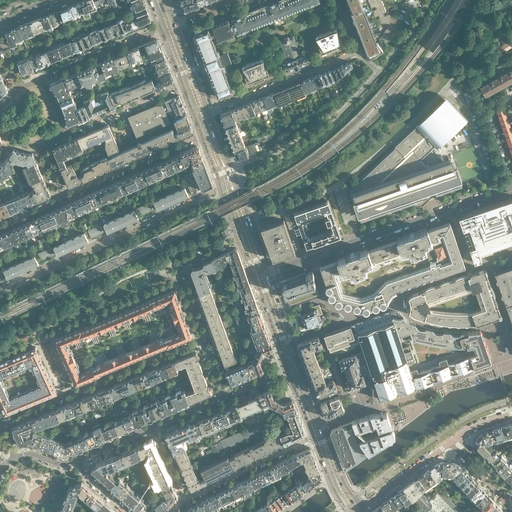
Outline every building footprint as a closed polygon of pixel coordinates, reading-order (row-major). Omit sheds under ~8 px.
[(90,9),(86,0),(83,0),(81,1),(86,14),(89,13),(87,10),(90,9)] [(96,6),(93,0),(86,0),(90,9),(96,6)] [(109,1),(108,0),(93,0),(96,6),(100,5),(101,8),(106,6),(105,3),(109,1)] [(117,4),(116,2),(115,0),(108,0),(109,1),(111,7),(112,6),(112,7),(113,12),(119,10),(119,8),(118,8),(117,4)] [(127,9),(144,2),(143,0),(134,0),(129,3),(130,5),(126,7),(127,9)] [(189,9),(199,5),(197,0),(194,0),(182,5),(184,9),(183,10),(186,11),(186,10),(189,9)] [(284,15),(305,7),(310,5),(315,3),(319,2),(318,0),(277,0),(278,0),(278,1),(275,3),(274,1),(270,3),(267,5),(267,4),(245,13),(245,14),(243,15),(234,19),(232,20),(236,32),(237,34),(242,32),(246,30),(251,28),(272,20),(273,20),(274,22),(280,20),(284,18),(283,16),(284,16),(284,15)] [(371,7),(368,0),(346,0),(349,7),(354,20),(365,50),(369,58),(371,58),(372,57),(373,56),(375,56),(376,55),(377,54),(378,53),(383,50),(382,49),(386,45),(371,7)] [(401,23),(389,14),(384,16),(383,13),(386,12),(380,0),(368,0),(371,7),(386,45),(389,40),(396,30),(401,23)] [(454,0),(446,15),(437,29),(426,45),(433,52),(446,36),(456,22),(467,4),(469,0),(454,0)] [(86,14),(81,1),(79,2),(77,3),(75,3),(79,13),(82,12),(83,15),(86,14)] [(146,7),(145,4),(144,2),(127,9),(128,11),(132,10),(131,9),(135,8),(136,11),(146,7)] [(78,19),(77,14),(79,13),(75,3),(70,5),(70,6),(76,21),(79,28),(84,26),(83,22),(78,24),(77,20),(78,19)] [(76,21),(70,6),(60,9),(64,19),(72,16),(74,22),(76,21)] [(149,13),(146,7),(136,11),(129,14),(130,17),(135,15),(136,16),(137,18),(149,13)] [(64,19),(60,9),(54,12),(58,22),(62,20),(64,26),(66,25),(64,19)] [(59,23),(58,22),(54,12),(48,14),(53,26),(59,23)] [(133,27),(151,20),(149,13),(137,18),(136,16),(135,16),(129,18),(130,20),(133,27)] [(53,26),(48,14),(46,15),(42,17),(41,17),(46,27),(49,26),(49,27),(53,26)] [(46,28),(46,27),(41,17),(40,18),(32,21),(30,22),(34,33),(35,32),(35,33),(36,33),(37,33),(37,34),(38,33),(39,33),(40,33),(40,32),(40,31),(40,30),(46,28)] [(121,32),(117,21),(116,19),(114,19),(113,21),(114,22),(110,24),(115,35),(121,32)] [(127,30),(124,23),(123,19),(117,21),(121,32),(127,30)] [(133,27),(130,20),(124,23),(127,30),(133,27)] [(236,32),(232,20),(229,21),(228,20),(211,26),(208,27),(207,30),(210,36),(214,34),(217,42),(235,35),(234,33),(236,32)] [(34,33),(30,22),(28,22),(24,24),(28,35),(34,33)] [(28,35),(24,24),(20,25),(20,26),(18,26),(22,37),(22,38),(28,35)] [(115,35),(110,24),(108,25),(104,27),(105,28),(109,38),(115,35)] [(22,37),(18,26),(13,28),(11,29),(16,40),(22,37)] [(109,38),(105,28),(99,30),(103,40),(109,38)] [(17,44),(16,40),(11,29),(9,30),(5,31),(7,37),(9,41),(11,46),(17,44)] [(103,40),(99,30),(96,31),(96,30),(93,31),(98,42),(103,40)] [(225,65),(231,63),(226,52),(221,54),(219,55),(217,51),(216,52),(210,37),(211,37),(210,36),(207,30),(193,35),(196,43),(203,60),(203,61),(207,72),(208,72),(214,90),(217,97),(231,92),(229,84),(228,84),(223,70),(224,69),(223,65),(225,64),(225,65)] [(343,45),(340,38),(338,38),(338,37),(336,30),(331,30),(331,32),(321,36),(320,34),(316,38),(320,44),(321,45),(319,46),(321,53),(327,51),(327,52),(338,48),(338,46),(343,44),(343,46),(343,45)] [(98,42),(93,31),(91,32),(91,33),(88,35),(92,44),(98,42)] [(92,44),(88,35),(88,34),(83,37),(87,47),(92,44)] [(87,47),(83,37),(80,38),(79,36),(76,37),(81,49),(87,47)] [(300,54),(299,52),(301,50),(300,48),(298,48),(297,48),(296,45),(298,44),(297,42),(295,42),(294,39),(293,36),(289,37),(288,37),(284,38),(284,39),(280,41),(281,44),(285,53),(282,54),(284,59),(286,58),(287,60),(283,61),(284,63),(283,64),(284,67),(285,66),(287,71),(295,68),(295,69),(301,67),(300,66),(308,63),(305,55),(304,53),(300,54)] [(81,49),(76,37),(73,38),(74,40),(71,42),(75,52),(81,49)] [(141,54),(161,46),(158,40),(159,40),(157,39),(145,44),(138,47),(141,54)] [(505,51),(511,46),(511,41),(511,40),(497,49),(503,59),(508,56),(505,51)] [(75,52),(71,42),(71,41),(65,44),(69,54),(75,52)] [(69,54),(65,44),(62,45),(61,43),(58,44),(59,46),(63,57),(69,54)] [(63,57),(59,46),(53,49),(57,59),(59,58),(63,57)] [(165,57),(161,46),(141,54),(144,61),(144,62),(148,60),(149,63),(165,57)] [(57,59),(53,49),(51,49),(50,47),(46,49),(47,51),(51,62),(55,60),(57,59)] [(144,61),(141,54),(138,47),(132,49),(138,62),(138,63),(141,61),(141,62),(144,61)] [(138,62),(132,49),(130,50),(129,50),(128,51),(126,52),(131,64),(131,65),(138,62)] [(51,62),(47,51),(41,54),(45,64),(51,62)] [(131,64),(126,52),(114,57),(119,69),(131,64)] [(45,64),(41,54),(35,56),(39,67),(45,64)] [(39,67),(35,56),(29,58),(34,69),(39,67)] [(34,69),(29,58),(29,57),(23,59),(28,72),(34,69)] [(121,75),(119,69),(114,57),(101,62),(101,63),(104,70),(106,76),(110,74),(111,77),(114,76),(115,78),(121,75)] [(156,68),(167,63),(165,57),(149,63),(140,67),(142,73),(156,68)] [(28,72),(23,59),(17,62),(22,74),(28,72)] [(269,74),(266,67),(264,68),(264,67),(263,59),(257,60),(258,62),(247,66),(247,65),(242,68),(246,74),(247,74),(247,75),(245,76),(247,83),(253,81),(253,82),(264,78),(264,76),(269,74)] [(347,70),(352,65),(350,61),(340,65),(343,73),(344,72),(348,77),(351,75),(347,70)] [(104,70),(101,63),(100,63),(95,65),(96,66),(94,67),(94,68),(96,67),(99,72),(104,70)] [(170,69),(169,66),(167,63),(156,68),(157,70),(155,71),(156,75),(170,69)] [(106,76),(104,70),(99,72),(96,67),(94,68),(94,67),(96,66),(95,65),(94,66),(86,69),(86,68),(83,70),(76,73),(80,84),(81,85),(85,83),(86,85),(89,84),(90,86),(93,85),(92,83),(93,82),(92,80),(98,78),(99,79),(106,76)] [(172,75),(170,69),(156,75),(155,75),(156,79),(159,78),(160,80),(172,75)] [(335,79),(331,69),(327,71),(331,81),(335,79)] [(331,81),(327,71),(318,74),(322,84),(331,81)] [(80,84),(76,73),(70,76),(74,86),(80,84)] [(322,84),(318,74),(312,77),(316,87),(322,85),(322,84)] [(510,83),(505,74),(502,75),(502,74),(498,76),(498,77),(496,79),(501,88),(501,87),(502,88),(504,87),(503,86),(507,84),(507,85),(510,84),(509,83),(510,83)] [(170,83),(173,81),(174,79),(172,75),(160,80),(153,82),(156,88),(160,87),(163,85),(163,86),(166,84),(169,83),(170,83)] [(74,86),(70,76),(51,83),(50,85),(51,88),(53,88),(54,90),(65,86),(67,85),(69,89),(74,86)] [(318,90),(316,87),(312,77),(306,79),(311,90),(312,92),(318,90)] [(156,88),(153,82),(152,78),(145,80),(144,79),(139,81),(140,83),(136,84),(140,95),(150,91),(154,89),(156,88)] [(311,90),(306,79),(301,81),(305,92),(311,90)] [(501,88),(496,79),(493,80),(492,79),(489,81),(489,82),(486,84),(491,93),(492,92),(492,93),(494,92),(494,91),(498,89),(498,90),(500,89),(500,88),(501,88)] [(305,92),(301,81),(291,85),(296,98),(306,94),(305,92)] [(140,95),(136,84),(130,87),(129,85),(119,90),(124,100),(124,102),(129,100),(140,95)] [(491,93),(486,84),(485,85),(484,84),(480,86),(484,94),(483,94),(484,96),(485,96),(486,96),(489,95),(488,94),(491,93)] [(296,98),(291,85),(282,89),(287,101),(296,98)] [(67,91),(65,86),(54,90),(57,96),(58,95),(67,91)] [(287,101),(282,89),(273,92),(277,103),(278,105),(287,101)] [(72,96),(69,90),(67,91),(58,95),(60,101),(72,96)] [(119,90),(109,94),(114,106),(117,105),(116,103),(124,100),(119,90)] [(114,106),(109,94),(108,91),(100,94),(101,97),(95,100),(94,97),(83,101),(85,106),(90,116),(107,109),(114,106)] [(469,91),(463,93),(468,105),(473,103),(469,91)] [(277,103),(273,92),(267,95),(272,105),(277,103)] [(185,111),(183,105),(184,104),(183,102),(182,103),(180,97),(179,95),(177,96),(170,99),(165,100),(172,116),(175,115),(176,117),(186,112),(186,111),(185,111)] [(275,114),(272,105),(267,95),(262,97),(270,116),(275,114)] [(74,101),(72,96),(60,101),(62,106),(74,101)] [(270,116),(262,97),(257,99),(265,119),(270,116)] [(265,119),(257,99),(251,102),(255,112),(259,121),(265,119)] [(421,159),(429,151),(430,152),(461,122),(461,121),(463,119),(445,99),(363,176),(361,178),(355,182),(352,184),(348,185),(346,186),(346,188),(347,190),(344,191),(348,201),(354,199),(355,202),(357,201),(359,208),(359,210),(361,215),(362,217),(427,195),(428,194),(426,187),(434,185),(435,187),(437,191),(459,183),(458,181),(457,176),(456,175),(453,168),(455,168),(455,166),(454,166),(453,161),(452,159),(428,167),(421,159)] [(77,107),(74,101),(62,106),(65,112),(74,109),(77,107)] [(170,123),(161,102),(128,116),(136,137),(143,134),(142,131),(150,127),(151,127),(152,127),(153,126),(154,126),(161,122),(163,126),(170,123)] [(255,112),(251,102),(245,104),(249,114),(250,115),(255,112)] [(249,114),(245,104),(241,106),(245,116),(249,114)] [(90,116),(85,106),(81,107),(85,118),(89,116),(90,116)] [(245,116),(241,106),(236,108),(240,118),(245,116)] [(85,118),(81,107),(76,109),(81,120),(85,118)] [(506,113),(504,107),(496,110),(498,116),(506,113)] [(240,118),(236,108),(231,109),(234,116),(235,119),(237,118),(237,119),(240,118)] [(76,114),(74,109),(65,112),(64,112),(66,118),(76,114)] [(234,116),(231,109),(220,114),(221,116),(222,118),(223,120),(234,116)] [(186,112),(176,117),(174,118),(174,119),(173,119),(174,120),(172,121),(174,126),(176,125),(189,120),(186,112)] [(507,119),(506,113),(498,116),(500,121),(507,119)] [(76,114),(66,118),(67,120),(65,122),(66,125),(69,125),(80,120),(77,114),(76,114)] [(237,123),(235,119),(234,116),(223,120),(224,123),(224,125),(225,127),(236,123),(237,123)] [(509,124),(507,119),(500,121),(502,127),(509,124)] [(191,125),(190,124),(191,123),(191,122),(190,122),(189,121),(189,120),(176,125),(178,131),(191,125)] [(238,128),(236,123),(225,127),(227,132),(238,128)] [(114,137),(108,124),(93,131),(98,142),(106,138),(107,140),(106,140),(106,141),(114,137)] [(511,130),(509,124),(502,127),(504,132),(511,130)] [(176,139),(193,131),(191,126),(178,132),(178,131),(174,133),(176,139)] [(240,132),(238,128),(227,132),(229,136),(240,132)] [(176,139),(174,133),(172,129),(166,131),(171,141),(176,139)] [(98,142),(93,131),(78,137),(83,148),(98,142)] [(171,141),(166,131),(161,134),(166,143),(171,141)] [(240,132),(229,136),(231,141),(242,137),(240,132)] [(137,156),(166,143),(161,134),(146,140),(144,135),(137,138),(136,138),(136,139),(137,142),(138,144),(133,146),(126,150),(120,152),(108,158),(112,167),(130,159),(137,156)] [(272,137),(271,134),(257,139),(258,142),(272,137)] [(83,148),(78,137),(73,139),(78,151),(83,149),(83,148)] [(119,150),(114,137),(106,141),(105,147),(107,146),(108,149),(106,149),(109,155),(119,150)] [(243,142),(242,137),(231,141),(232,146),(243,142)] [(78,151),(73,139),(68,142),(73,153),(78,151)] [(73,153),(68,142),(63,144),(68,155),(73,153)] [(245,146),(243,142),(232,146),(234,151),(245,146)] [(243,157),(261,149),(259,142),(257,143),(257,142),(245,146),(234,151),(237,157),(242,155),(243,157)] [(68,155),(63,144),(58,146),(63,157),(68,155)] [(67,166),(63,157),(58,146),(52,148),(61,169),(67,166)] [(212,183),(206,169),(202,158),(198,147),(199,146),(197,146),(196,146),(186,151),(188,157),(189,157),(190,156),(192,161),(191,162),(193,168),(192,169),(188,171),(183,173),(192,194),(197,191),(196,190),(202,187),(202,189),(211,185),(212,183)] [(16,161),(18,151),(13,149),(9,155),(9,156),(11,160),(16,161)] [(188,162),(189,159),(189,157),(188,157),(186,151),(180,153),(186,165),(188,171),(192,169),(190,166),(188,162)] [(36,161),(33,152),(28,153),(27,158),(27,159),(28,159),(30,163),(36,161)] [(186,165),(180,153),(175,156),(181,169),(184,167),(183,166),(186,165)] [(15,170),(11,160),(9,156),(5,161),(0,165),(0,186),(3,185),(7,193),(11,191),(15,198),(19,209),(24,207),(19,196),(17,191),(16,189),(21,187),(22,187),(15,170)] [(112,167),(108,158),(107,156),(92,163),(97,174),(112,167)] [(181,169),(175,156),(170,158),(175,170),(177,169),(178,170),(181,169)] [(175,170),(170,158),(165,160),(170,173),(174,172),(173,171),(175,170)] [(170,173),(165,160),(159,163),(165,175),(167,174),(167,175),(170,173)] [(26,171),(38,166),(36,161),(30,163),(29,164),(26,165),(23,166),(26,171)] [(97,174),(92,163),(85,166),(86,166),(83,168),(84,170),(81,171),(82,175),(81,176),(83,180),(97,174)] [(165,175),(159,163),(154,165),(160,178),(163,177),(163,175),(165,175)] [(70,164),(67,166),(61,169),(67,184),(68,184),(69,184),(70,186),(69,186),(70,187),(83,180),(81,176),(78,177),(70,164)] [(160,178),(154,165),(149,167),(155,179),(157,179),(160,178)] [(40,171),(38,166),(26,171),(28,176),(40,171)] [(155,179),(149,167),(144,169),(149,180),(150,182),(153,181),(152,181),(155,179)] [(149,180),(144,169),(139,172),(144,184),(146,183),(146,182),(149,180)] [(30,182),(31,181),(42,177),(43,176),(40,171),(28,176),(30,182)] [(144,184),(139,172),(134,174),(139,185),(142,184),(142,185),(144,184)] [(140,187),(139,185),(134,174),(129,176),(134,188),(136,187),(137,189),(140,187)] [(134,188),(129,176),(124,179),(129,190),(130,192),(133,190),(132,189),(134,188)] [(50,194),(44,179),(42,177),(31,181),(35,189),(29,192),(33,203),(49,196),(50,194)] [(129,190),(124,179),(119,181),(124,193),(126,192),(126,191),(129,190)] [(124,193),(119,181),(113,183),(119,196),(122,195),(122,194),(124,193)] [(119,196),(113,183),(108,186),(114,197),(116,196),(116,198),(119,196)] [(114,197),(108,186),(103,188),(109,201),(112,200),(112,198),(114,197)] [(109,200),(103,188),(98,190),(104,202),(109,200)] [(188,195),(185,188),(169,195),(173,202),(188,195)] [(104,202),(98,190),(93,192),(98,203),(101,202),(102,203),(104,202)] [(33,203),(29,192),(24,194),(29,205),(33,203)] [(98,203),(93,192),(88,194),(94,206),(96,205),(95,205),(98,203)] [(29,205),(24,194),(19,196),(24,207),(29,205)] [(94,206),(88,194),(84,197),(88,208),(91,206),(92,207),(94,206)] [(173,202),(169,195),(154,202),(157,210),(173,202)] [(15,211),(10,200),(9,197),(4,200),(5,201),(10,213),(15,211)] [(88,208),(84,197),(79,199),(84,211),(86,210),(86,209),(88,208)] [(19,209),(15,198),(10,200),(15,211),(19,209)] [(511,198),(459,217),(474,262),(481,260),(479,252),(511,240),(511,198)] [(84,211),(79,199),(74,201),(79,212),(82,211),(82,212),(84,211)] [(328,200),(294,212),(297,220),(325,210),(327,216),(325,217),(327,223),(330,222),(332,231),(304,240),(306,248),(340,236),(328,200)] [(10,213),(5,201),(0,203),(0,214),(1,217),(7,215),(7,214),(10,213)] [(79,212),(74,201),(69,203),(74,214),(79,212)] [(74,214),(69,203),(64,206),(68,217),(74,214)] [(153,209),(151,205),(150,203),(144,205),(147,212),(153,209)] [(147,212),(144,205),(138,208),(141,215),(147,212)] [(68,217),(64,206),(58,208),(63,219),(68,217)] [(63,219),(58,208),(53,210),(59,222),(61,221),(61,220),(63,219)] [(59,222),(53,210),(49,213),(53,224),(56,222),(57,223),(59,222)] [(138,218),(137,216),(135,210),(119,217),(123,225),(138,218)] [(53,224),(49,213),(44,215),(49,227),(51,226),(51,225),(53,224)] [(49,227),(44,215),(39,217),(44,228),(46,227),(47,228),(49,227)] [(44,228),(39,217),(34,219),(39,231),(41,230),(41,229),(44,228)] [(123,225),(119,217),(104,224),(107,232),(123,225)] [(39,231),(34,219),(29,221),(34,232),(37,231),(37,232),(39,231)] [(295,252),(288,231),(284,219),(261,227),(273,259),(295,252)] [(34,232),(29,221),(24,224),(29,236),(31,235),(31,234),(34,232)] [(484,268),(467,274),(465,267),(449,222),(447,223),(427,230),(427,228),(426,228),(397,238),(396,238),(367,248),(337,259),(338,261),(335,262),(331,263),(329,264),(327,264),(324,266),(320,267),(324,278),(326,283),(327,286),(329,291),(329,293),(330,296),(331,298),(338,320),(364,311),(369,309),(373,307),(378,306),(380,305),(383,304),(386,303),(387,303),(404,297),(433,381),(491,360),(481,329),(484,327),(502,319),(490,285),(484,268)] [(29,236),(24,224),(19,226),(24,237),(27,236),(29,236)] [(103,232),(101,227),(100,225),(94,228),(97,235),(103,232)] [(24,237),(19,226),(14,228),(19,240),(22,239),(21,238),(24,237)] [(19,240),(14,228),(9,230),(14,241),(17,240),(17,241),(19,240)] [(97,235),(94,228),(88,231),(91,237),(97,235)] [(14,241),(9,230),(4,233),(9,243),(14,241)] [(9,243),(4,233),(0,234),(0,236),(4,246),(9,243)] [(88,241),(87,239),(85,233),(69,240),(73,248),(88,241)] [(73,248),(69,240),(54,247),(57,255),(73,248)] [(53,255),(50,250),(50,248),(44,251),(47,257),(53,255)] [(239,255),(239,253),(237,249),(236,249),(236,248),(223,254),(225,258),(226,259),(228,259),(229,258),(230,258),(239,255)] [(47,257),(44,251),(38,253),(41,260),(47,257)] [(226,262),(225,260),(225,258),(223,254),(218,256),(222,267),(223,267),(222,265),(225,264),(224,263),(226,262)] [(241,260),(239,255),(230,258),(232,264),(241,260)] [(38,264),(37,262),(35,256),(19,263),(23,271),(38,264)] [(222,267),(218,256),(212,259),(216,267),(220,266),(221,268),(222,267)] [(212,293),(204,273),(216,269),(215,267),(216,267),(212,259),(203,263),(203,265),(202,266),(201,266),(200,266),(199,267),(197,267),(196,268),(195,268),(194,268),(193,268),(192,268),(191,269),(191,270),(191,271),(191,272),(197,288),(195,289),(199,298),(212,293)] [(243,266),(241,260),(232,264),(234,269),(243,266)] [(23,271),(19,263),(4,270),(7,278),(23,271)] [(245,272),(243,266),(234,269),(235,273),(232,274),(233,276),(245,272)] [(511,266),(495,273),(495,274),(506,307),(511,304),(511,266)] [(316,286),(314,281),(312,275),(314,275),(312,270),(306,273),(305,271),(279,281),(285,298),(286,297),(296,293),(306,290),(316,286)] [(247,277),(245,272),(233,276),(234,278),(236,277),(238,280),(247,277)] [(249,283),(247,278),(247,277),(238,280),(239,284),(236,285),(237,287),(249,283)] [(251,288),(250,285),(249,283),(237,287),(238,289),(240,288),(242,292),(251,288)] [(319,294),(316,286),(306,290),(309,298),(319,294)] [(253,294),(251,288),(242,292),(243,296),(240,297),(241,298),(253,294)] [(177,298),(174,290),(173,290),(171,290),(171,291),(164,294),(167,300),(170,299),(170,300),(177,298)] [(309,298),(306,290),(296,293),(299,301),(309,298)] [(217,307),(212,293),(199,298),(199,300),(201,300),(202,302),(200,303),(203,311),(217,307)] [(299,301),(296,293),(286,297),(289,305),(299,301)] [(161,304),(167,301),(167,300),(164,294),(160,295),(158,296),(157,297),(155,298),(154,298),(152,299),(151,299),(148,301),(148,302),(151,309),(161,305),(161,304)] [(255,300),(253,294),(241,298),(242,300),(244,299),(246,303),(255,300)] [(180,305),(179,301),(178,299),(178,298),(177,298),(170,300),(170,301),(171,303),(170,303),(171,307),(174,306),(175,307),(180,305)] [(257,305),(255,300),(246,303),(247,307),(244,308),(245,310),(257,305)] [(151,310),(151,309),(148,302),(144,303),(143,303),(142,304),(141,304),(138,306),(138,305),(136,306),(135,307),(131,308),(135,317),(151,310)] [(184,315),(183,314),(182,311),(182,309),(181,309),(180,305),(175,307),(174,306),(171,307),(172,310),(171,310),(173,315),(176,323),(177,323),(178,325),(181,324),(181,323),(186,321),(185,319),(185,318),(184,316),(184,315)] [(259,310),(257,305),(245,310),(245,311),(248,310),(250,314),(259,311),(259,310)] [(311,308),(312,311),(317,309),(320,317),(323,316),(319,305),(311,308)] [(221,320),(217,307),(203,311),(205,315),(206,314),(207,316),(205,317),(208,325),(221,320)] [(135,317),(131,308),(127,310),(125,311),(122,313),(121,312),(119,313),(119,314),(115,315),(118,324),(135,317)] [(320,317),(317,309),(312,311),(301,315),(306,327),(308,327),(316,324),(317,324),(319,325),(320,325),(321,324),(323,321),(322,320),(323,319),(322,319),(320,318),(320,317)] [(264,325),(262,318),(259,311),(250,314),(234,320),(236,324),(239,323),(238,321),(241,320),(244,328),(242,329),(243,333),(249,331),(264,325)] [(393,320),(391,312),(390,312),(387,313),(378,316),(373,318),(367,320),(358,323),(355,324),(354,324),(351,325),(350,325),(356,343),(357,343),(356,339),(359,338),(358,335),(358,333),(357,333),(358,333),(357,332),(358,332),(358,333),(361,332),(360,331),(361,331),(361,332),(363,331),(364,331),(363,331),(364,330),(364,331),(366,330),(366,329),(367,329),(367,330),(369,329),(370,328),(370,329),(372,328),(373,327),(373,328),(375,327),(375,326),(376,326),(376,327),(378,326),(379,325),(379,326),(381,325),(382,324),(382,325),(384,324),(384,323),(385,323),(385,324),(387,323),(388,322),(388,323),(390,322),(391,321),(391,322),(393,321),(393,320)] [(118,324),(115,315),(111,317),(110,317),(108,317),(108,318),(105,319),(104,319),(102,320),(102,321),(98,322),(102,330),(118,324)] [(306,327),(301,315),(295,317),(300,329),(306,327)] [(226,333),(221,320),(208,325),(210,329),(211,328),(212,331),(211,331),(213,338),(226,333)] [(406,359),(393,320),(393,321),(391,322),(391,321),(390,322),(388,323),(388,322),(387,323),(385,324),(385,323),(384,323),(384,324),(382,325),(382,324),(381,325),(379,326),(379,325),(378,326),(376,327),(376,326),(375,326),(375,327),(373,328),(373,327),(372,328),(370,329),(370,328),(369,329),(367,330),(367,329),(366,329),(366,330),(364,331),(364,330),(363,331),(364,331),(363,331),(361,332),(361,331),(360,331),(361,332),(358,333),(358,332),(357,332),(358,333),(357,333),(358,333),(358,335),(359,338),(356,339),(357,343),(358,343),(361,342),(363,351),(364,351),(368,364),(367,364),(369,371),(370,371),(374,381),(386,377),(382,367),(406,359)] [(188,327),(188,326),(187,325),(186,321),(181,323),(181,324),(178,325),(179,329),(180,329),(181,331),(182,331),(188,329),(188,328),(188,327)] [(102,330),(98,322),(94,324),(92,324),(91,325),(88,326),(86,327),(85,327),(82,329),(85,336),(85,337),(102,330)] [(267,331),(264,325),(249,331),(251,334),(252,334),(253,336),(267,331)] [(324,334),(330,352),(356,343),(350,325),(324,334)] [(85,336),(82,329),(81,328),(77,330),(76,330),(74,330),(74,331),(71,332),(69,333),(68,333),(65,335),(67,341),(67,342),(68,342),(74,340),(74,341),(85,336)] [(191,337),(188,329),(182,331),(182,333),(181,333),(183,340),(187,338),(188,339),(190,338),(190,337),(191,337)] [(269,336),(267,331),(253,336),(252,336),(253,340),(254,339),(255,341),(269,336)] [(183,340),(181,333),(180,333),(174,335),(174,334),(163,339),(166,346),(166,347),(171,345),(171,346),(173,345),(173,344),(176,343),(177,343),(179,342),(183,340)] [(231,347),(226,333),(213,338),(215,343),(216,342),(217,345),(216,345),(218,351),(231,347)] [(67,341),(65,335),(58,338),(57,337),(55,338),(55,339),(54,339),(58,347),(65,344),(64,343),(67,341)] [(256,347),(271,342),(269,336),(255,341),(256,344),(255,344),(256,347)] [(322,347),(318,336),(310,339),(312,345),(313,344),(315,348),(316,349),(322,347)] [(166,346),(163,339),(163,338),(146,345),(150,353),(154,351),(154,352),(156,351),(156,350),(159,349),(160,349),(162,348),(166,346)] [(315,348),(313,344),(312,345),(310,339),(307,340),(306,339),(301,340),(301,342),(298,343),(303,356),(314,351),(313,349),(315,348)] [(267,349),(271,348),(272,348),(272,347),(273,347),(273,346),(272,346),(271,342),(256,347),(257,348),(255,353),(262,356),(264,351),(268,349),(267,349)] [(77,364),(73,357),(71,351),(70,352),(67,346),(66,346),(65,344),(58,347),(58,348),(59,350),(60,350),(63,357),(62,358),(63,360),(64,360),(66,364),(65,364),(66,366),(67,367),(68,370),(77,366),(76,365),(77,364)] [(150,353),(146,345),(129,351),(133,360),(137,358),(139,358),(140,357),(143,356),(145,355),(146,355),(150,353)] [(0,361),(0,402),(5,414),(57,392),(36,347),(0,361)] [(236,360),(231,347),(218,351),(220,357),(222,356),(223,359),(223,361),(222,362),(223,366),(228,363),(233,361),(236,360)] [(133,360),(129,351),(113,358),(116,367),(120,365),(121,365),(123,364),(126,363),(127,363),(129,362),(129,361),(133,360)] [(200,366),(198,360),(198,361),(197,358),(198,358),(197,351),(195,352),(193,352),(174,360),(177,367),(186,363),(188,371),(200,366)] [(316,358),(314,351),(303,356),(305,362),(316,358)] [(369,371),(367,364),(368,364),(364,351),(363,351),(339,359),(339,360),(342,368),(341,368),(342,368),(342,369),(342,368),(344,367),(345,367),(346,371),(346,372),(346,371),(347,375),(347,376),(348,379),(346,380),(345,380),(346,381),(346,380),(348,388),(348,389),(349,389),(349,388),(354,387),(355,387),(355,386),(359,385),(360,385),(365,383),(367,382),(366,381),(366,380),(365,380),(364,380),(362,373),(369,371)] [(261,365),(259,361),(262,356),(255,353),(252,359),(257,373),(258,372),(261,371),(262,371),(262,370),(262,369),(263,369),(262,369),(262,368),(261,365)] [(116,367),(113,358),(96,365),(97,366),(100,373),(104,372),(106,371),(110,369),(110,370),(112,369),(112,368),(116,367)] [(319,365),(316,358),(305,362),(308,369),(319,365)] [(252,375),(246,361),(245,359),(243,360),(245,363),(246,363),(241,365),(246,377),(247,377),(248,376),(249,377),(250,376),(252,375)] [(257,373),(252,359),(246,361),(252,375),(253,374),(257,373)] [(416,387),(406,359),(382,367),(386,377),(374,381),(373,381),(373,382),(374,382),(375,385),(374,385),(373,386),(372,386),(371,386),(371,387),(371,388),(372,389),(373,388),(374,387),(375,386),(375,387),(376,387),(377,392),(379,398),(380,398),(380,399),(381,399),(389,396),(390,396),(389,396),(397,393),(398,393),(406,390),(407,390),(415,387),(416,387)] [(178,371),(177,367),(174,360),(166,363),(170,374),(178,371)] [(170,374),(166,363),(158,367),(163,377),(163,379),(167,378),(166,376),(170,374)] [(235,382),(231,370),(229,371),(227,368),(230,367),(229,365),(228,363),(223,366),(229,383),(229,384),(230,384),(231,384),(230,384),(231,384),(235,382)] [(322,363),(319,365),(308,369),(310,376),(325,370),(323,366),(322,363)] [(325,370),(310,376),(313,382),(324,378),(331,375),(327,364),(323,366),(325,370)] [(246,377),(241,365),(236,368),(241,380),(243,379),(244,379),(244,378),(246,377)] [(79,373),(78,371),(79,371),(77,366),(68,370),(70,373),(70,374),(71,376),(72,377),(78,374),(79,374),(79,373)] [(100,374),(100,373),(97,366),(86,370),(87,371),(81,374),(80,374),(80,375),(83,381),(87,380),(88,380),(90,379),(90,378),(93,377),(94,378),(96,377),(96,376),(100,374)] [(205,379),(203,373),(202,374),(202,371),(200,366),(188,371),(193,384),(205,379)] [(163,377),(158,367),(150,370),(155,381),(163,377)] [(241,380),(236,368),(231,370),(235,382),(236,382),(235,382),(237,381),(238,382),(239,381),(241,380)] [(155,381),(150,370),(142,373),(147,384),(155,381)] [(147,384),(142,373),(135,376),(139,386),(143,384),(144,386),(147,384)] [(83,381),(80,375),(79,375),(78,374),(72,377),(75,385),(76,384),(77,384),(79,384),(79,383),(83,381)] [(139,386),(135,376),(127,380),(131,391),(135,389),(134,388),(139,386)] [(326,384),(324,378),(313,382),(315,388),(316,388),(326,384)] [(212,392),(208,386),(207,386),(206,384),(207,384),(205,379),(193,384),(195,389),(185,393),(189,402),(208,394),(210,393),(212,392)] [(131,391),(127,380),(119,383),(123,393),(127,391),(128,392),(131,391)] [(337,390),(336,386),(334,380),(328,382),(328,383),(326,384),(329,391),(329,393),(337,390)] [(123,393),(119,383),(111,386),(115,397),(119,396),(118,394),(123,393)] [(329,391),(326,384),(316,388),(317,390),(319,395),(329,391)] [(115,397),(111,386),(103,389),(107,399),(111,397),(112,399),(115,397)] [(189,402),(185,393),(184,390),(181,391),(179,388),(177,389),(180,395),(181,395),(182,397),(181,397),(184,404),(189,402)] [(273,398),(272,394),(270,391),(271,391),(271,390),(271,389),(269,388),(268,389),(268,390),(265,391),(264,391),(264,392),(269,404),(271,404),(276,406),(278,400),(275,399),(275,398),(274,398),(273,398)] [(107,399),(103,389),(95,393),(100,404),(103,402),(103,401),(107,399)] [(179,398),(178,396),(180,395),(177,389),(174,390),(176,393),(173,395),(178,407),(184,404),(181,397),(179,398)] [(178,407),(173,395),(170,396),(168,392),(166,393),(169,400),(170,399),(171,402),(170,402),(173,409),(178,407)] [(269,404),(264,392),(260,393),(259,394),(264,406),(265,406),(266,407),(269,405),(269,404)] [(100,404),(95,393),(87,396),(91,406),(96,404),(96,405),(100,404)] [(168,403),(167,401),(169,400),(166,393),(163,394),(165,398),(162,399),(167,412),(173,409),(170,402),(168,403)] [(167,412),(162,399),(160,396),(158,397),(157,394),(154,395),(154,397),(158,405),(159,404),(160,406),(159,407),(162,414),(167,412)] [(230,448),(276,425),(274,421),(275,421),(274,419),(273,416),(269,418),(268,416),(264,406),(259,394),(256,395),(251,397),(237,403),(243,420),(246,428),(224,438),(220,440),(224,448),(229,459),(232,457),(231,454),(232,453),(230,448)] [(91,406),(87,396),(79,399),(84,410),(87,409),(87,407),(91,406)] [(343,408),(338,396),(320,403),(325,416),(331,414),(331,415),(334,414),(333,414),(342,410),(343,411),(344,408),(343,408)] [(158,407),(157,405),(158,405),(154,397),(152,398),(153,399),(150,400),(151,404),(156,416),(162,414),(159,407),(158,407)] [(84,410),(79,399),(71,402),(75,412),(80,410),(80,412),(84,410)] [(294,405),(293,401),(294,400),(293,399),(291,399),(291,400),(283,402),(282,402),(281,402),(278,400),(276,406),(280,408),(281,410),(295,405),(294,405)] [(156,416),(151,404),(148,405),(146,401),(144,402),(147,409),(148,409),(149,411),(148,412),(151,419),(156,416)] [(75,412),(71,402),(64,406),(68,417),(72,415),(71,414),(75,412)] [(147,412),(146,410),(147,409),(144,402),(141,403),(143,407),(140,409),(146,421),(151,419),(148,412),(147,412)] [(243,420),(237,403),(231,406),(236,418),(239,417),(241,421),(243,420)] [(146,421),(140,409),(137,410),(135,405),(133,406),(136,414),(137,414),(138,416),(137,416),(140,423),(146,421)] [(297,410),(296,410),(296,409),(295,405),(281,410),(280,411),(281,414),(282,413),(283,416),(284,415),(297,411),(297,410)] [(68,417),(64,406),(56,409),(60,418),(64,417),(65,418),(68,417)] [(136,417),(135,415),(136,414),(133,406),(130,407),(132,412),(129,413),(135,426),(140,423),(137,416),(136,417)] [(236,418),(231,406),(226,408),(232,424),(235,423),(233,420),(236,418)] [(232,424),(226,408),(220,410),(225,423),(228,422),(230,426),(232,424)] [(60,418),(56,409),(48,412),(52,422),(52,423),(56,422),(55,420),(60,418)] [(135,426),(129,413),(128,410),(120,413),(122,419),(127,429),(131,427),(131,428),(133,427),(135,426)] [(225,423),(220,410),(215,413),(221,429),(224,428),(222,424),(225,423)] [(300,418),(299,416),(299,415),(298,413),(297,411),(284,415),(285,418),(288,417),(289,419),(286,421),(287,423),(300,418)] [(52,422),(48,412),(40,415),(44,425),(45,424),(52,422)] [(395,434),(386,412),(373,413),(370,414),(369,413),(366,414),(367,415),(359,418),(358,417),(355,418),(356,419),(352,421),(360,444),(368,455),(395,435),(395,434)] [(221,429),(215,413),(209,415),(214,428),(217,426),(219,430),(221,429)] [(44,425),(40,415),(32,419),(35,426),(36,427),(37,428),(44,425)] [(127,429),(122,419),(117,422),(117,420),(118,420),(116,415),(112,417),(114,423),(119,433),(119,432),(120,432),(121,432),(122,432),(123,432),(123,431),(124,430),(125,430),(126,429),(127,429)] [(214,428),(209,415),(204,418),(210,434),(212,440),(214,443),(219,441),(219,440),(218,437),(214,428)] [(210,434),(204,418),(198,420),(203,432),(206,431),(208,435),(210,434)] [(303,426),(302,424),(303,424),(302,421),(301,421),(300,418),(287,423),(288,426),(291,425),(293,430),(303,426)] [(35,426),(32,419),(18,424),(21,431),(29,428),(29,429),(35,426)] [(119,433),(114,423),(111,424),(109,419),(106,420),(112,436),(112,435),(114,434),(114,435),(119,433)] [(112,436),(106,420),(102,422),(105,427),(101,429),(106,438),(110,436),(111,435),(112,436)] [(203,432),(198,420),(193,422),(199,439),(202,438),(200,434),(203,432)] [(360,444),(351,421),(337,427),(332,428),(333,430),(332,430),(332,431),(332,432),(333,432),(334,433),(333,433),(334,433),(332,433),(333,436),(336,445),(336,446),(337,448),(346,472),(347,471),(368,455),(360,444)] [(199,439),(193,422),(187,425),(192,436),(195,435),(197,440),(199,439)] [(23,435),(21,431),(18,424),(11,427),(17,439),(23,436),(23,435)] [(192,436),(187,425),(179,428),(183,437),(187,435),(189,440),(192,439),(191,438),(193,438),(192,436)] [(304,434),(305,432),(304,431),(303,426),(293,430),(291,431),(290,431),(293,439),(293,438),(296,437),(297,437),(300,435),(303,434),(304,433),(304,434)] [(508,436),(504,426),(499,428),(502,437),(508,436)] [(106,438),(101,429),(101,427),(92,431),(97,442),(101,440),(102,441),(103,440),(103,439),(106,438)] [(183,437),(179,428),(177,429),(177,428),(176,429),(176,430),(172,431),(176,440),(177,440),(183,437)] [(502,437),(499,428),(493,429),(497,439),(502,437)] [(497,439),(493,429),(488,431),(491,441),(497,439)] [(293,439),(290,431),(291,431),(289,430),(280,433),(284,443),(287,442),(287,443),(290,441),(290,440),(293,439)] [(97,442),(92,431),(84,434),(84,435),(89,445),(92,444),(92,445),(93,444),(94,443),(97,442)] [(177,443),(176,440),(172,431),(166,434),(165,434),(165,435),(166,436),(171,446),(177,443)] [(491,441),(488,431),(482,433),(485,441),(486,443),(491,441)] [(41,435),(35,433),(35,432),(33,433),(32,436),(30,442),(34,443),(37,445),(41,435)] [(30,442),(32,436),(30,435),(29,433),(26,435),(26,434),(23,435),(23,436),(17,439),(19,445),(28,441),(30,442)] [(284,443),(280,433),(273,436),(273,435),(264,439),(269,451),(273,449),(272,448),(280,444),(281,445),(284,443)] [(485,441),(482,433),(481,434),(480,434),(479,435),(478,436),(478,437),(477,438),(477,439),(476,439),(476,440),(476,442),(476,444),(476,445),(477,446),(477,447),(481,443),(482,444),(483,443),(483,442),(485,441)] [(45,448),(49,438),(41,435),(37,445),(38,445),(43,447),(45,448)] [(89,445),(84,435),(82,436),(82,437),(81,437),(80,436),(76,438),(81,449),(85,447),(89,445)] [(54,451),(57,442),(49,438),(45,448),(46,448),(48,449),(47,449),(54,451)] [(81,449),(76,438),(73,439),(73,441),(72,441),(71,440),(69,441),(69,442),(73,452),(74,452),(75,451),(76,451),(78,450),(81,449)] [(269,451),(264,439),(259,442),(258,441),(257,440),(256,440),(255,440),(254,441),(253,442),(253,443),(253,444),(243,450),(249,461),(252,459),(252,458),(254,457),(254,458),(263,453),(263,452),(265,451),(266,452),(269,451)] [(160,460),(152,442),(152,441),(151,440),(145,443),(148,451),(150,455),(149,456),(148,457),(151,464),(160,460)] [(61,454),(65,446),(64,445),(64,444),(57,442),(54,451),(57,453),(59,454),(59,453),(61,454)] [(73,452),(69,442),(64,445),(65,446),(61,454),(61,455),(64,456),(64,455),(65,456),(64,456),(65,456),(69,454),(70,454),(73,452)] [(184,448),(186,447),(184,444),(183,443),(180,443),(179,443),(179,442),(177,443),(171,446),(172,449),(171,449),(172,451),(173,450),(174,452),(184,448)] [(148,451),(145,443),(143,444),(141,445),(139,445),(139,446),(137,447),(137,446),(141,456),(148,453),(148,451)] [(489,451),(482,444),(481,443),(477,447),(478,448),(478,449),(484,455),(489,451)] [(141,456),(137,446),(129,450),(133,459),(141,456)] [(304,456),(312,452),(312,451),(311,449),(311,448),(311,447),(310,447),(309,447),(308,448),(309,448),(306,449),(305,449),(303,451),(303,450),(302,451),(301,451),(300,451),(300,452),(299,452),(296,454),(298,456),(299,455),(301,459),(305,457),(304,456)] [(187,456),(184,448),(174,452),(177,461),(187,456)] [(233,468),(229,459),(224,448),(217,451),(221,459),(226,471),(227,471),(226,470),(228,470),(229,471),(233,468)] [(133,459),(129,450),(121,453),(125,462),(133,459)] [(249,461),(243,450),(237,453),(236,451),(232,453),(231,454),(232,457),(229,459),(233,468),(237,467),(237,466),(245,462),(245,463),(249,461)] [(493,464),(500,457),(497,454),(496,456),(493,453),(492,454),(489,451),(484,455),(487,458),(489,460),(493,464)] [(316,461),(314,457),(314,456),(314,455),(313,454),(312,452),(304,456),(305,457),(301,459),(301,460),(301,461),(300,461),(303,467),(306,466),(316,461)] [(125,462),(121,453),(113,457),(118,466),(125,462)] [(301,461),(301,460),(301,459),(299,455),(298,456),(296,454),(294,455),(291,457),(292,460),(293,460),(295,464),(294,464),(295,468),(298,467),(296,463),(300,461),(301,461)] [(191,463),(187,456),(177,461),(181,468),(191,463)] [(497,468),(505,461),(501,456),(500,457),(493,464),(497,468)] [(118,466),(113,457),(106,460),(110,469),(118,466)] [(295,464),(293,460),(292,460),(291,457),(290,457),(286,459),(285,460),(289,468),(290,470),(295,468),(294,464),(295,464)] [(226,471),(221,459),(214,463),(220,475),(224,473),(226,471)] [(110,469),(106,460),(103,461),(102,462),(96,464),(103,471),(106,469),(107,470),(110,469)] [(160,460),(151,464),(150,464),(152,468),(151,468),(153,473),(164,467),(160,460)] [(289,468),(285,460),(284,460),(276,464),(280,473),(289,468)] [(317,465),(316,461),(306,466),(306,468),(303,469),(304,472),(308,470),(309,472),(318,468),(318,467),(318,466),(318,465),(317,465)] [(501,472),(509,465),(505,461),(497,468),(501,472)] [(442,474),(443,462),(442,462),(441,462),(440,463),(439,463),(438,463),(436,464),(435,465),(434,466),(441,475),(442,475),(442,474)] [(192,469),(191,466),(192,465),(192,464),(192,463),(191,463),(181,468),(183,473),(192,469)] [(220,475),(214,463),(207,466),(213,478),(213,477),(215,476),(215,477),(220,475)] [(454,477),(463,468),(462,468),(461,466),(460,466),(459,465),(458,465),(457,464),(456,463),(455,463),(454,475),(454,477)] [(106,473),(103,471),(96,464),(91,470),(98,476),(101,478),(101,479),(106,473)] [(280,473),(276,464),(267,469),(271,478),(280,473)] [(505,476),(511,469),(511,468),(509,465),(501,472),(505,476)] [(213,478),(207,466),(201,470),(205,478),(206,482),(211,480),(213,478)] [(441,475),(434,466),(430,468),(431,469),(429,470),(436,479),(441,475)] [(168,475),(165,470),(164,467),(153,473),(155,477),(156,476),(158,480),(168,475)] [(322,477),(322,475),(321,475),(320,473),(321,473),(320,471),(319,471),(319,469),(318,468),(309,472),(306,474),(309,478),(306,478),(312,486),(315,483),(316,483),(318,482),(322,478),(322,477)] [(458,482),(467,473),(463,468),(454,477),(452,479),(457,483),(458,482)] [(195,475),(192,469),(183,473),(186,479),(195,475)] [(271,478),(267,469),(258,473),(262,482),(271,478)] [(436,479),(429,470),(429,469),(424,473),(431,483),(436,479)] [(107,473),(106,473),(101,479),(110,486),(115,480),(107,473)] [(262,482),(258,473),(249,477),(253,486),(262,482)] [(431,483),(424,473),(420,476),(418,477),(426,487),(431,483)] [(462,486),(471,477),(467,473),(458,482),(460,484),(458,486),(460,488),(461,487),(462,486)] [(170,481),(168,475),(158,480),(156,481),(157,483),(158,483),(157,482),(159,482),(161,485),(170,481)] [(188,484),(199,479),(198,477),(196,478),(195,475),(186,479),(188,484)] [(312,486),(306,478),(304,480),(301,476),(299,478),(300,479),(307,489),(309,488),(310,488),(311,487),(311,486),(312,486)] [(253,486),(249,477),(244,480),(249,490),(252,489),(251,488),(253,486)] [(461,511),(441,490),(438,492),(433,497),(431,494),(426,487),(418,477),(414,481),(432,504),(431,508),(429,510),(425,511),(461,511)] [(466,491),(476,482),(471,477),(462,486),(461,487),(460,488),(465,492),(465,491),(466,491)] [(192,489),(206,482),(205,478),(200,481),(199,479),(188,484),(190,489),(192,489)] [(307,489),(300,479),(296,482),(303,492),(307,489)] [(116,492),(123,484),(124,484),(119,480),(117,482),(115,480),(110,486),(116,492)] [(249,490),(244,480),(242,481),(240,482),(244,491),(246,490),(247,491),(249,490)] [(77,490),(83,483),(82,482),(81,481),(81,482),(80,482),(79,482),(77,484),(68,487),(68,488),(68,489),(67,489),(67,490),(76,493),(77,491),(77,490)] [(160,492),(173,486),(170,481),(161,485),(162,489),(161,490),(161,489),(159,490),(160,492)] [(432,504),(414,481),(409,485),(416,495),(427,505),(429,510),(431,508),(432,504)] [(244,491),(240,482),(239,482),(237,483),(235,484),(241,495),(243,494),(242,492),(244,491)] [(303,492),(296,482),(292,485),(299,495),(303,492)] [(470,495),(480,486),(476,482),(466,491),(465,491),(465,492),(469,496),(470,495)] [(83,497),(90,489),(87,487),(84,484),(83,483),(77,490),(77,491),(79,492),(79,493),(83,497)] [(122,497),(130,487),(126,484),(125,486),(123,484),(116,492),(122,497)] [(241,495),(235,484),(233,485),(231,486),(235,495),(237,494),(238,496),(241,495)] [(299,495),(292,485),(288,488),(295,498),(299,495)] [(416,495),(409,485),(403,489),(411,499),(416,495)] [(175,492),(173,486),(160,492),(162,494),(163,494),(163,493),(164,492),(166,496),(175,492)] [(235,495),(231,486),(228,488),(226,489),(232,500),(234,499),(233,497),(235,495)] [(476,501),(485,492),(483,489),(480,486),(470,495),(476,501)] [(127,501),(134,493),(132,492),(133,490),(130,487),(122,497),(127,501)] [(295,498),(288,488),(282,492),(283,492),(290,502),(293,499),(294,500),(294,499),(294,498),(295,498)] [(89,502),(96,494),(90,489),(83,497),(89,502)] [(232,500),(226,489),(225,490),(224,489),(222,491),(226,500),(229,499),(230,501),(232,500)] [(411,499),(403,489),(398,493),(403,500),(405,503),(411,499)] [(73,501),(76,493),(67,490),(66,492),(64,498),(73,501)] [(226,500),(222,491),(219,492),(218,493),(217,493),(221,501),(223,505),(226,504),(224,501),(226,500)] [(290,502),(283,492),(281,493),(279,491),(277,493),(286,505),(290,502)] [(177,498),(178,497),(175,492),(166,496),(165,498),(171,504),(177,498)] [(481,507),(491,497),(488,495),(485,492),(476,501),(481,507)] [(132,506),(140,496),(137,493),(135,495),(134,493),(127,501),(132,506)] [(221,501),(217,493),(214,495),(212,496),(218,507),(220,506),(218,503),(221,501)] [(286,505),(277,493),(275,494),(276,497),(275,498),(281,508),(286,505)] [(403,500),(398,493),(396,495),(393,497),(399,505),(402,503),(401,502),(403,500)] [(89,502),(96,508),(103,500),(96,494),(89,502)] [(137,510),(143,502),(142,501),(145,497),(142,495),(140,496),(132,506),(137,510)] [(281,508),(275,498),(273,499),(270,495),(268,497),(269,499),(277,510),(281,508)] [(218,507),(212,496),(210,497),(207,499),(211,507),(213,505),(215,509),(218,507)] [(393,497),(393,496),(388,500),(391,505),(393,507),(396,506),(397,508),(397,507),(400,506),(399,505),(393,497)] [(171,504),(165,498),(163,497),(161,499),(160,498),(160,497),(159,497),(157,498),(166,508),(171,504)] [(275,511),(277,510),(269,499),(268,497),(266,498),(268,502),(266,504),(272,511),(275,511)] [(486,511),(496,503),(493,500),(491,497),(481,507),(486,511)] [(70,509),(73,501),(64,498),(62,504),(61,506),(70,509)] [(161,511),(166,508),(157,498),(155,500),(156,501),(157,500),(158,502),(155,504),(161,511)] [(211,507),(207,499),(203,500),(204,500),(201,501),(206,511),(208,511),(209,511),(208,508),(211,507)] [(100,511),(108,504),(103,500),(96,508),(97,509),(94,511),(98,511),(100,511)] [(391,505),(388,500),(381,505),(385,510),(391,505)] [(402,503),(399,505),(400,506),(400,507),(404,510),(408,506),(405,503),(403,500),(401,502),(402,503)] [(146,511),(148,510),(145,507),(147,504),(147,503),(144,501),(143,502),(137,510),(139,511),(146,511)] [(206,511),(201,501),(199,502),(196,504),(199,511),(203,511),(206,511)] [(272,511),(266,504),(266,503),(263,506),(262,505),(261,505),(266,511),(272,511)] [(497,511),(501,509),(498,506),(498,505),(496,503),(486,511),(497,511)]
